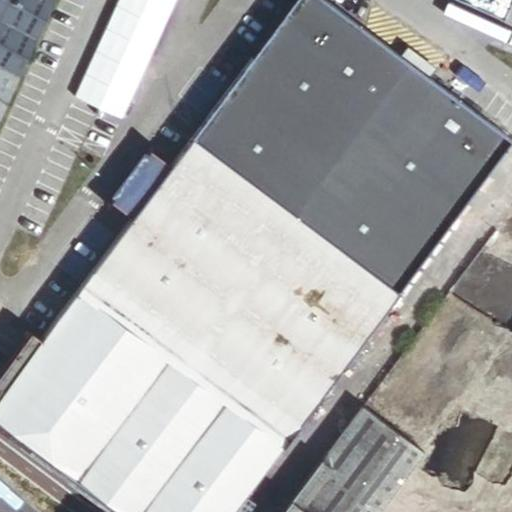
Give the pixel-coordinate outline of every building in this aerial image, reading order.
[(0,0),(0,112),(53,0),(52,0),(0,0)] [(0,373),(0,424),(115,511),(229,511),(510,138),(427,77),(398,56),(324,0),(293,0),(176,156),(156,141),(111,201),(131,216),(40,338),(31,331),(0,373)] [(60,125),(108,147),(149,53),(101,32),(60,125)] [(406,45),(398,56),(427,77),(434,67),(406,45)] [(379,511),(423,452),(359,407),(292,496),(280,511),(379,511)]
